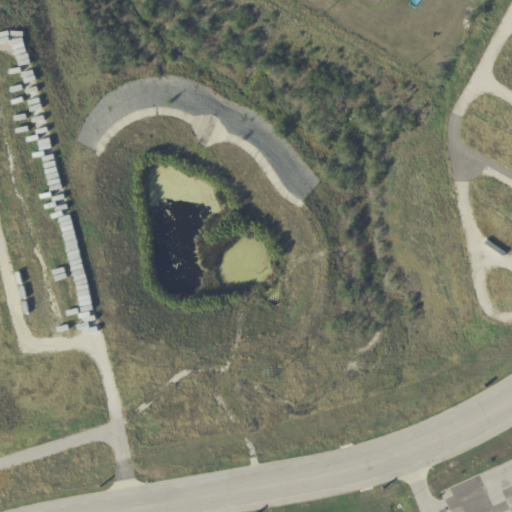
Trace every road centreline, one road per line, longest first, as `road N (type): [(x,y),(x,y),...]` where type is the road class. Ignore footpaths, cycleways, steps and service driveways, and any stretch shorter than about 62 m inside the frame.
road 1 (residential): [(511,379),(430,429),(60,511)]
road 2 (residential): [(178,511),(409,459),(511,414)]
